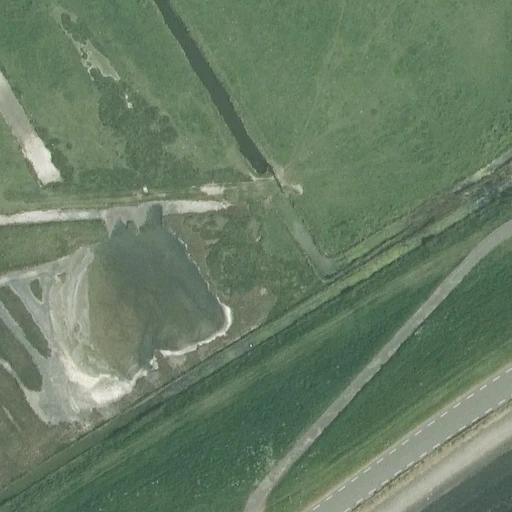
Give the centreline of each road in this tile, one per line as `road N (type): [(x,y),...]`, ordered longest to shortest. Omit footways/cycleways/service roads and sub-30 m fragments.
road 1 (unknown): [(254,511),(256,498),(511,217)]
road 2 (unclassified): [(327,511),(511,382)]
